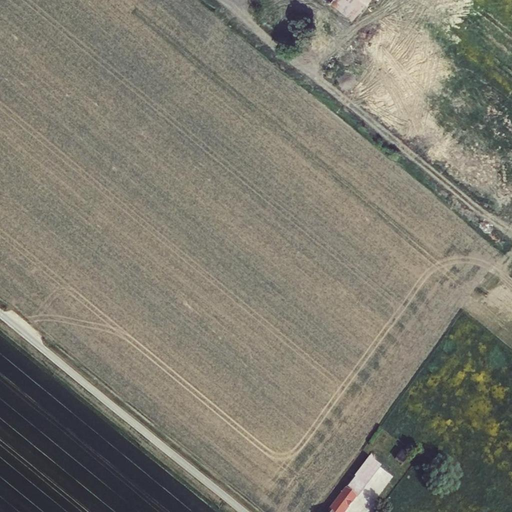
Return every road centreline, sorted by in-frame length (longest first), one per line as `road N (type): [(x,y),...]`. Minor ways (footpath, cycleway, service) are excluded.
road 1 (track): [(511,231),(233,8)]
road 2 (unclassified): [(0,311),(244,511)]
